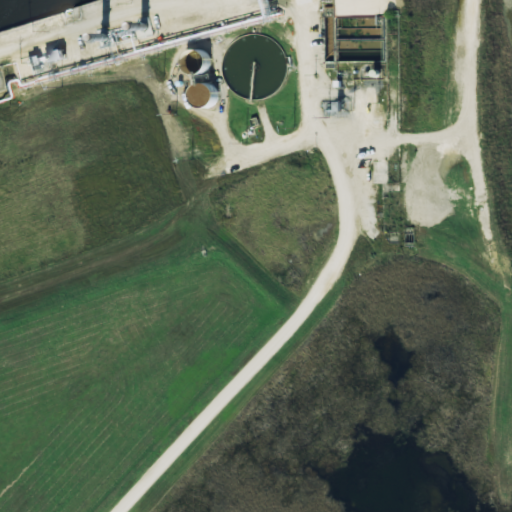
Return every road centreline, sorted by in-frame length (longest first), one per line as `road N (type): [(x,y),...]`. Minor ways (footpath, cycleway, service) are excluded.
road 1 (residential): [(0,51),(210,0),(196,429),(314,299),(351,244),(344,182),(313,128),(307,0)]
road 2 (residential): [(191,190),(313,128)]
